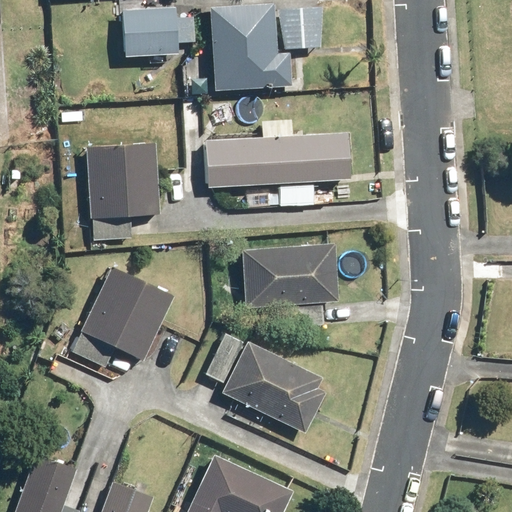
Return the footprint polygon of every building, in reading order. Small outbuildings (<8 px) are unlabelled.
[(279,5),(212,8),(216,88),(294,84),(293,51),(282,52),(279,5)] [(126,56),(182,54),(182,44),(197,43),(196,16),(181,16),(180,6),(125,9),(126,56)] [(323,7),(284,8),(285,46),(325,45),(323,7)] [(351,135),(205,140),(206,186),(353,180),(351,135)] [(91,146),(93,239),(126,238),(126,216),(161,215),(160,144),(91,146)] [(325,326),(324,303),(339,302),(337,247),(247,251),(249,306),(281,304),(282,328),(325,326)] [(115,266),(71,351),(95,364),(108,341),(141,359),(173,297),(115,266)] [(325,377),(229,332),(207,375),(227,385),(224,393),(310,433),(331,388),(322,384),(325,377)] [(82,511),(83,511),(66,505),(80,467),(37,452),(15,511),(82,511)] [(288,511),(299,488),(217,452),(190,511),(288,511)] [(85,511),(83,511),(82,511),(148,511),(155,495),(114,482),(102,511),(85,511)]
